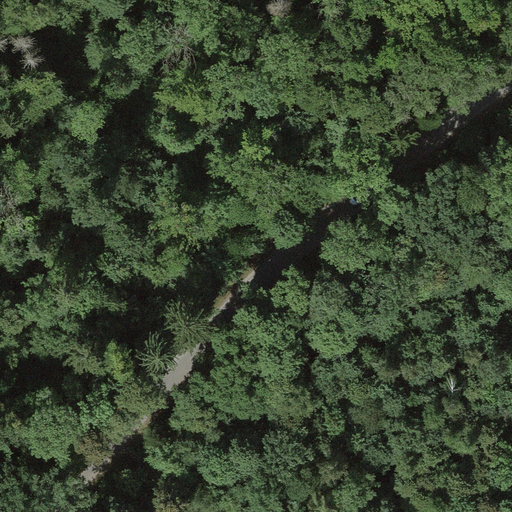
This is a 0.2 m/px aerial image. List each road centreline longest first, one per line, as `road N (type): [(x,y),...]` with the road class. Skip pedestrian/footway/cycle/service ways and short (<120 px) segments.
road 1 (unclassified): [(52,511),(226,317),(384,173),(511,79)]
road 2 (track): [(511,228),(384,173)]
